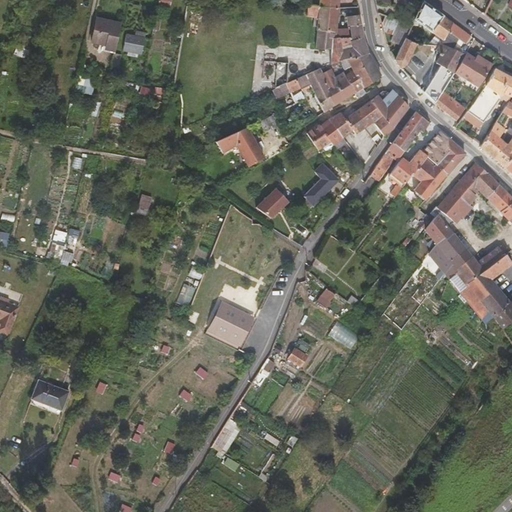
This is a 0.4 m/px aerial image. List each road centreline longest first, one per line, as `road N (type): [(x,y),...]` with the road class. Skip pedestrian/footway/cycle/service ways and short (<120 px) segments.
road 1 (residential): [(420,105),(309,256),(275,340),(165,511)]
road 2 (residential): [(420,105),(511,186)]
road 3 (residential): [(367,0),(382,60),(420,105)]
